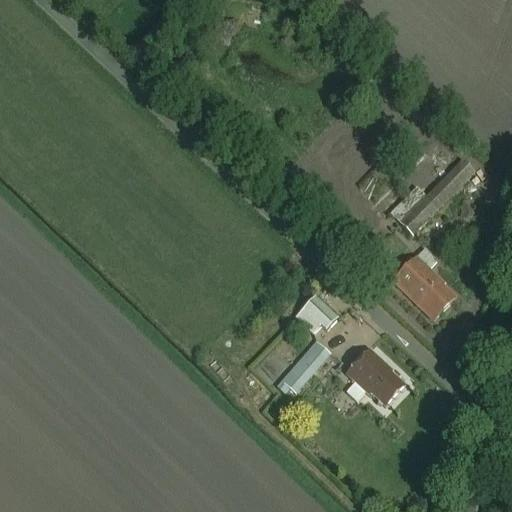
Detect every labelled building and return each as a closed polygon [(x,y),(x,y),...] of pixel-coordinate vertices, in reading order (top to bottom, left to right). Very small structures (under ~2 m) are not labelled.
[(361,134),(347,121),(331,139),(345,151),(361,134)] [(412,240),(474,176),(462,164),(417,211),(407,201),(390,218),(412,240)] [(416,261),(393,285),(434,325),(455,303),(442,290),(444,288),(428,273),(436,265),(424,253),(416,262),(416,261)] [(339,322),(315,300),(296,322),(313,338),(321,329),(327,334),(339,322)] [(283,386),(300,399),(333,356),(317,343),(283,386)] [(385,411),(405,390),(391,378),(393,376),(369,354),(346,379),(370,401),(372,399),(385,411)]
